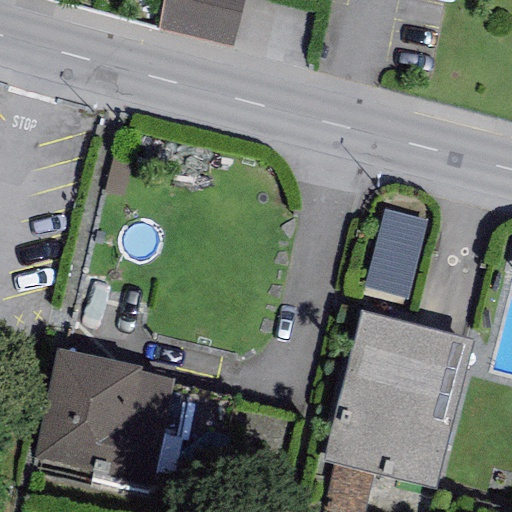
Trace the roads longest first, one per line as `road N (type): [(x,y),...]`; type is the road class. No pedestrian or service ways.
road 1 (residential): [(0,36),(511,169)]
road 2 (unknown): [(307,401),(346,129)]
